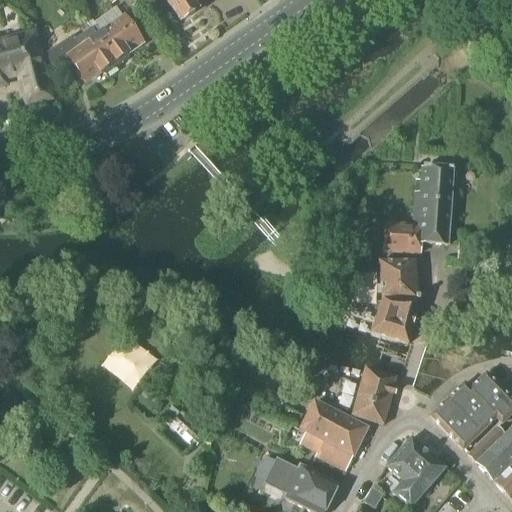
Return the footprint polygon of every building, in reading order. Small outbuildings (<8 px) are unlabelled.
[(161,0),(179,25),(196,13),(193,9),(205,0),(161,0)] [(95,41),(115,70),(126,62),(127,56),(140,47),(122,22),(101,36),(96,29),(90,33),(95,41)] [(115,70),(95,41),(90,33),(74,45),(73,42),(71,39),(44,57),(53,71),(67,61),(70,65),(85,86),(98,76),(104,77),(115,70)] [(0,88),(3,88),(1,81),(17,77),(24,107),(48,102),(32,38),(0,45),(0,88)] [(446,248),(451,172),(422,171),(421,185),(416,184),(413,228),(420,228),(419,246),(420,246),(446,248)] [(420,228),(413,228),(385,226),(384,254),(419,257),(420,246),(419,246),(420,228)] [(337,260),(342,242),(318,237),(313,255),(337,260)] [(492,263),(493,247),(458,245),(457,261),(492,263)] [(369,265),(371,247),(347,246),(346,263),(369,265)] [(381,303),(420,305),(420,299),(417,299),(414,266),(379,265),(380,283),(381,303)] [(414,326),(420,305),(381,303),(370,336),(407,348),(414,326)] [(388,407),(396,383),(365,373),(351,418),(382,428),(388,407)] [(511,417),(511,404),(486,378),(470,394),(463,387),(430,420),(462,454),(495,422),(501,428),(511,417)] [(136,401),(147,410),(153,402),(142,394),(136,401)] [(344,473),(351,460),(365,431),(314,405),(300,432),(306,435),(299,450),(344,473)] [(194,451),(201,442),(176,419),(180,414),(173,407),(160,420),(164,424),(194,451)] [(473,466),(502,436),(496,430),(467,459),(473,466)] [(490,484),(511,462),(511,431),(475,468),(490,484)] [(408,511),(409,511),(444,472),(410,442),(386,470),(402,485),(392,497),(408,511)] [(296,472),(277,463),(265,487),(284,496),(282,501),(305,511),(326,511),(338,488),(298,468),(296,472)] [(509,504),(511,500),(511,467),(492,486),(509,504)] [(374,511),(383,497),(371,491),(363,505),(374,511)]
